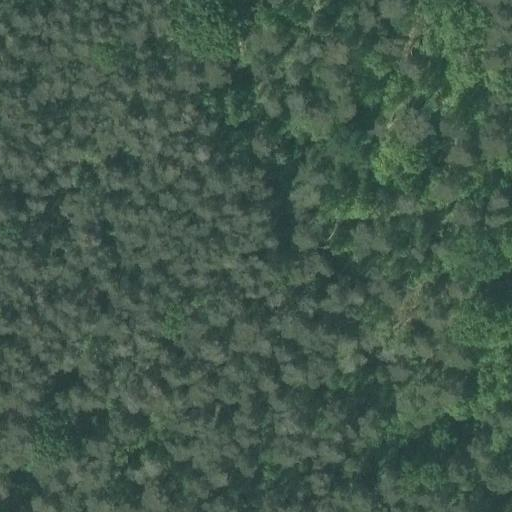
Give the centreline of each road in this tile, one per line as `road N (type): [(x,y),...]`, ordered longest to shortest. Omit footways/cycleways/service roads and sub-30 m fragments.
road 1 (track): [(511,391),(476,181)]
road 2 (track): [(476,181),(456,0)]
